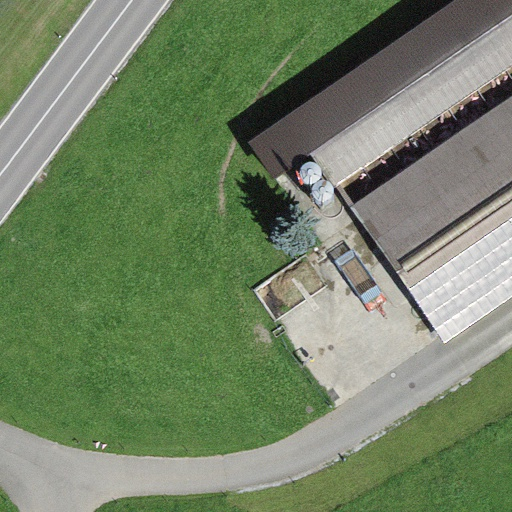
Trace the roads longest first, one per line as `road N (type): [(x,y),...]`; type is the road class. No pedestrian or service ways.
road 1 (track): [(511,330),(375,421),(236,479),(62,471),(0,449)]
road 2 (tertiary): [(0,180),(134,0)]
